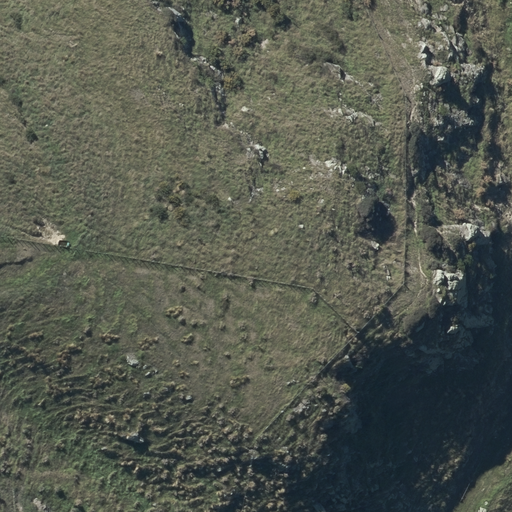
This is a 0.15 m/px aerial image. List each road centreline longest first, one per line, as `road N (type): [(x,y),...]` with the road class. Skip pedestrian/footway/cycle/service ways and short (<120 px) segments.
road 1 (track): [(0,271),(19,264),(46,220),(41,162),(0,76)]
road 2 (track): [(511,404),(457,511)]
